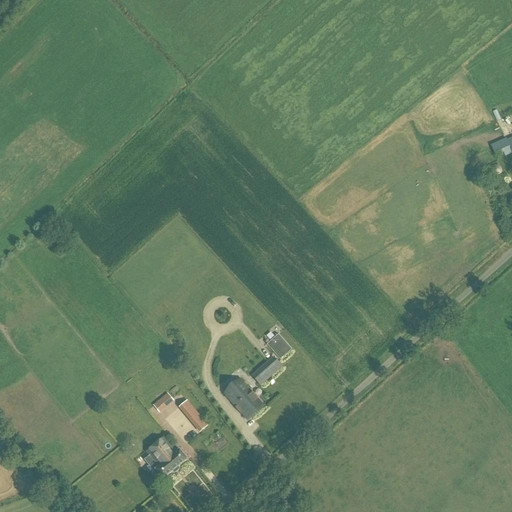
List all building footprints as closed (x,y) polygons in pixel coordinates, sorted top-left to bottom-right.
[(492,147),(493,150),(496,156),(510,149),(511,152),(511,138),(507,141),(492,147)] [(279,334),(267,344),(281,360),(292,350),(279,334)] [(258,379),(262,383),(278,369),(270,361),(265,366),(268,369),(258,379)] [(249,385),(243,393),(266,420),(275,415),(280,407),(257,381),(249,385)] [(158,411),(173,399),(168,393),(153,405),(158,411)] [(201,431),(207,426),(200,417),(194,423),(201,431)] [(155,470),(156,472),(162,479),(187,458),(179,450),(177,451),(165,436),(146,452),(158,467),(155,470)]
